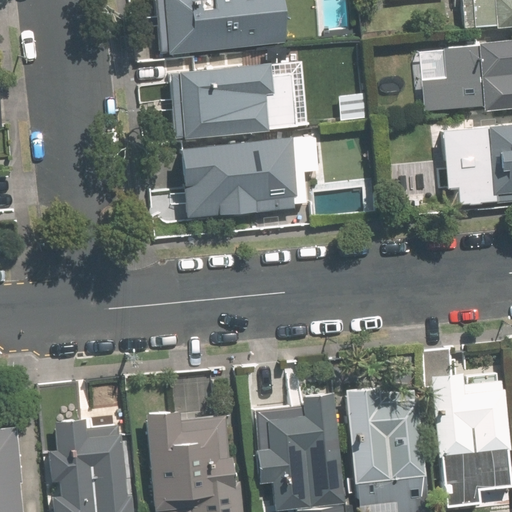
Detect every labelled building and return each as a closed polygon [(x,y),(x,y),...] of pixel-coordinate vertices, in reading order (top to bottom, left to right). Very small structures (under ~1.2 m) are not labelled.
[(166,0),(172,53),(285,41),(280,0),(166,0)] [(511,0),(472,0),(475,23),(511,19),(511,0)] [(426,114),(511,105),(511,37),(444,44),(448,77),(422,79),(426,114)] [(179,68),(185,136),(272,127),(268,93),(275,92),(271,59),(179,68)] [(353,92),(336,94),(339,120),(367,117),(365,99),(354,100),(353,92)] [(487,193),(511,190),(511,120),(480,124),(487,193)] [(300,203),(293,134),(181,145),(188,215),(300,203)] [(444,502),(481,498),(479,485),(511,482),(501,376),(468,380),(467,364),(430,368),(444,502)] [(376,382),(343,385),(355,500),(393,496),(395,510),(429,507),(417,391),(378,395),(376,382)] [(296,511),(345,511),(332,388),(302,391),(304,409),(266,413),(269,442),(258,443),(262,476),(273,475),(276,506),(296,504),(296,511)] [(156,505),(192,502),(193,511),(243,511),(240,477),(233,478),(230,453),(219,454),(216,422),(181,425),(178,403),(146,407),(156,505)] [(56,511),(132,511),(123,425),(85,429),(84,413),(55,416),(58,445),(50,445),(56,511)] [(21,511),(13,423),(0,424),(0,511),(21,511)]
